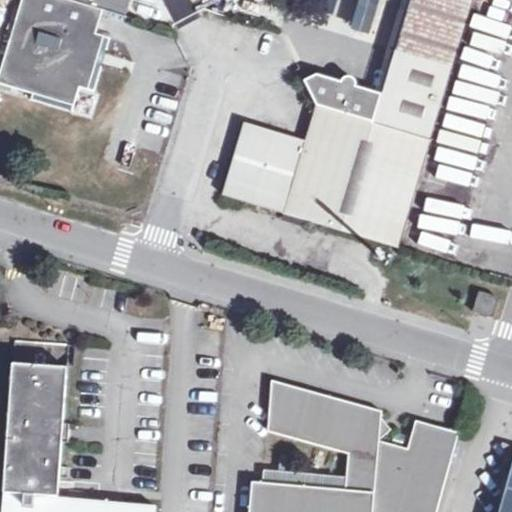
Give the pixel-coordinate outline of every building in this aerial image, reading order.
[(96,36),(104,12),(65,0),(24,0),(10,46),(0,84),(0,86),(35,96),(75,108),(81,89),(89,91),(104,38),(96,36)] [(65,0),(104,12),(125,18),(130,0),(65,0)] [(304,81),(317,106),(431,142),(474,0),(413,0),(383,97),(354,87),(339,83),(317,76),(304,81)] [(114,41),(104,38),(89,91),(98,94),(114,41)] [(0,53),(0,84),(10,46),(3,44),(0,53)] [(340,80),(339,83),(354,87),(354,86),(354,84),(353,81),(351,79),(348,78),(346,77),(343,78),(340,80)] [(73,116),(75,108),(35,96),(32,104),(73,116)] [(399,249),(431,142),(317,106),(307,141),(246,123),(224,195),(286,213),(308,220),(399,249)] [(306,227),(308,220),(286,213),(284,221),(306,227)] [(481,292),(474,311),(493,317),(499,298),(481,292)] [(154,511),(155,505),(59,497),(70,345),(17,341),(3,511),(154,511)] [(346,490),(264,484),(253,483),(250,511),(438,511),(461,434),(416,422),(408,449),(381,442),(381,441),(382,419),(382,412),(273,382),(268,433),(349,454),(347,478),(346,490)] [(382,419),(381,441),(392,430),(382,419)] [(264,471),(264,484),(346,490),(347,478),(264,471)] [(511,511),(511,474),(501,511),(511,511)]
